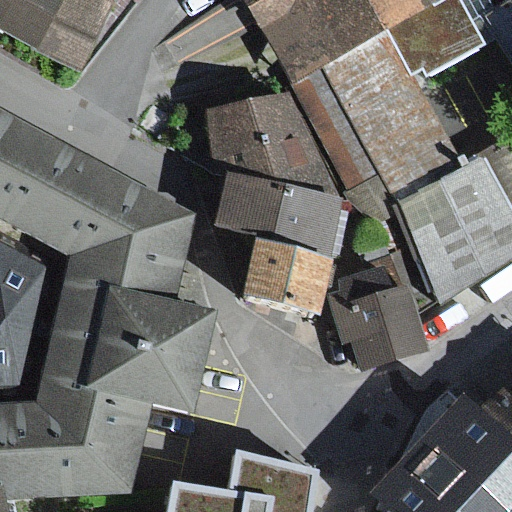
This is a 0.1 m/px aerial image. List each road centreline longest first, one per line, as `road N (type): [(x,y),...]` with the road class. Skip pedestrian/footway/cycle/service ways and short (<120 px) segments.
road 1 (residential): [(0,93),(187,198),(217,297),(233,320),(351,425)]
road 2 (residential): [(511,324),(351,425)]
